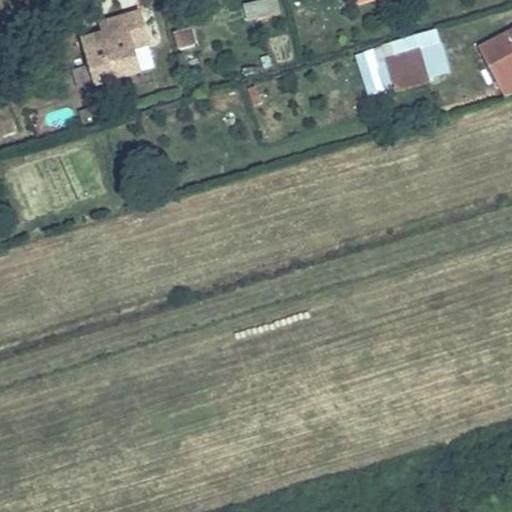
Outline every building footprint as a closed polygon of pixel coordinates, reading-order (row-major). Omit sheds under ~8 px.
[(278,0),(254,0),(240,4),(245,22),(282,13),(278,0)] [(121,27),(103,33),(81,39),(95,86),(138,73),(131,48),(150,42),(138,6),(117,12),(121,27)] [(99,17),(103,33),(121,27),(117,12),(99,17)] [(178,49),(196,43),(191,26),(173,31),(178,49)] [(511,34),(482,52),(503,90),(511,84),(511,34)] [(423,52),(386,62),(394,92),(432,82),(423,52)] [(9,110),(0,113),(0,133),(16,127),(9,110)] [(72,110),(51,111),(51,123),(72,122),(72,110)]
